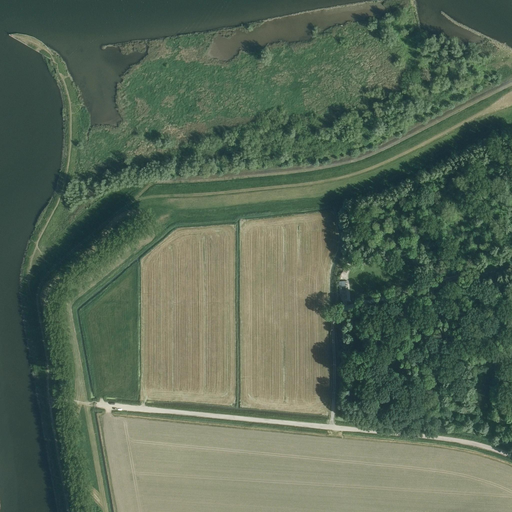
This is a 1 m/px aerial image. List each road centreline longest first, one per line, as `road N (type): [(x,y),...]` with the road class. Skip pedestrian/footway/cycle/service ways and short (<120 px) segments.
road 1 (unclassified): [(511,456),(417,433),(90,404)]
road 2 (track): [(47,400),(37,306),(44,277),(127,204)]
road 3 (track): [(90,404),(47,400),(67,511)]
